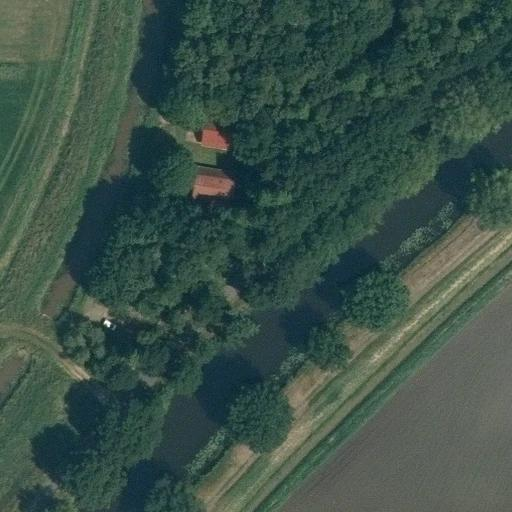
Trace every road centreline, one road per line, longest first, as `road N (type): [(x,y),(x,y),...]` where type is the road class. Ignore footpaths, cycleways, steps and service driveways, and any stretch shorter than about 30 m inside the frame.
road 1 (unclassified): [(34,511),(92,434),(344,165),(511,46)]
road 2 (track): [(511,196),(343,350),(191,511)]
